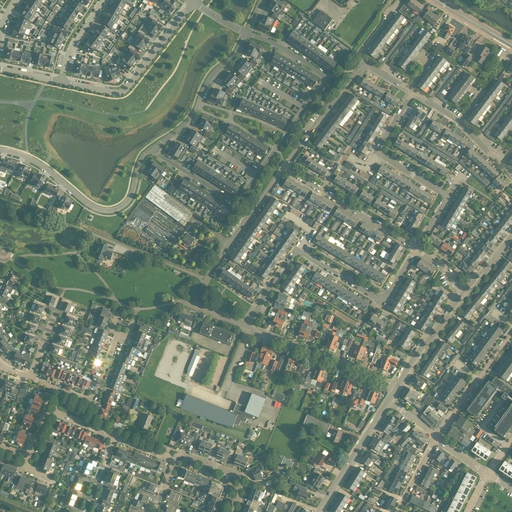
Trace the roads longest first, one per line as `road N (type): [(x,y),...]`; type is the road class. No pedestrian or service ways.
road 1 (residential): [(245,32),(327,78),(236,203),(153,147)]
road 2 (residential): [(248,327),(194,306),(283,169)]
road 3 (residential): [(192,2),(122,91),(60,81)]
road 4 (residential): [(136,174),(125,203),(106,211),(28,159),(0,150)]
road 5 (residential): [(416,250),(382,301),(297,251)]
road 6 (residential): [(395,389),(248,327)]
road 7 (residential): [(416,250),(283,169)]
road 8 (residential): [(153,147),(187,124),(207,81),(236,54),(245,32)]
road 9 (unclassified): [(318,511),(389,399)]
road 10 (residential): [(511,332),(435,438)]
road 11 (residential): [(283,169),(363,66)]
